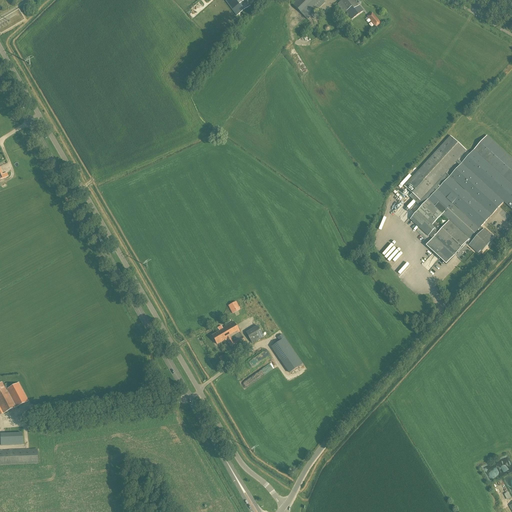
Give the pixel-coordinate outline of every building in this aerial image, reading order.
[(236,16),(237,16),(250,6),(245,0),(224,0),(236,16)] [(307,20),(312,16),(325,3),(322,0),(296,0),(292,5),(307,20)] [(353,0),(353,1),(352,0),(341,0),(339,2),(340,2),(337,4),(342,11),(353,3),(354,3),(354,2),(356,2),(354,0),(353,0)] [(353,3),(342,11),(344,13),(346,12),(352,20),(363,11),(359,6),(356,2),(354,2),(354,3),(353,3)] [(383,21),(376,13),(372,16),(373,16),(367,21),(370,24),(376,20),(379,24),(383,21)] [(430,235),(433,239),(427,246),(434,252),(441,259),(447,264),(456,254),(467,242),(468,243),(470,245),(479,253),(494,237),(485,229),(484,230),(481,227),(483,225),(499,207),(504,202),(511,208),(511,158),(487,136),(462,163),(458,160),(467,151),(451,136),(419,170),(405,186),(413,194),(424,204),(421,208),(411,219),(429,236),(430,235)] [(0,167),(0,179),(8,176),(7,173),(3,175),(0,167)] [(392,264),(401,251),(399,249),(390,262),(392,264)] [(424,266),(428,269),(435,262),(432,259),(424,266)] [(232,314),(240,310),(236,302),(228,306),(232,314)] [(245,341),(233,322),(222,329),(223,330),(212,336),(217,345),(225,340),(226,341),(226,340),(232,349),(245,341)] [(289,374),(303,364),(282,334),(278,337),(280,341),(271,347),(289,374)] [(6,390),(2,383),(0,383),(0,414),(1,415),(28,401),(19,383),(6,390)] [(1,445),(23,444),(22,433),(1,434),(1,445)] [(0,465),(38,464),(38,449),(0,450),(0,465)]
